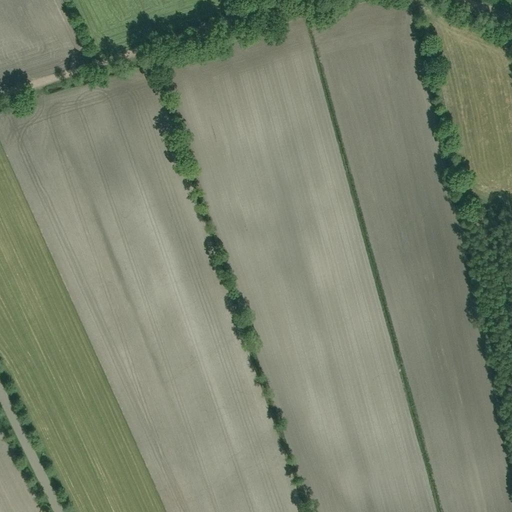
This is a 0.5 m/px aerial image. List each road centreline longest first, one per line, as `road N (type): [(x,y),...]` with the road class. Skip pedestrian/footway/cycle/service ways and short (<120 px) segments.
road 1 (track): [(297,0),(0,93)]
road 2 (unclassified): [(60,511),(0,389)]
